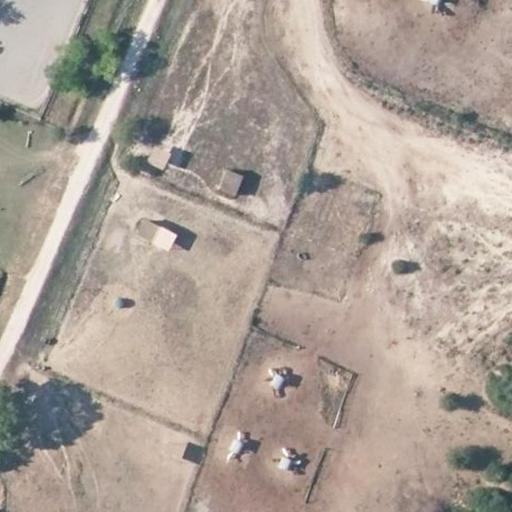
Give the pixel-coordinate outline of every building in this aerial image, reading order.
[(169,149),(153,143),(147,159),(163,165),(169,149)] [(243,173),(226,166),(218,185),(235,192),(243,173)] [(159,222),(143,216),(136,232),(153,238),(159,222)] [(285,376),(277,372),(272,382),(280,386),(285,376)] [(243,441),(235,437),(230,447),(238,451),(243,441)] [(184,445),(168,439),(162,454),(178,460),(184,445)] [(292,458),(283,454),(279,465),(288,468),(292,458)]
